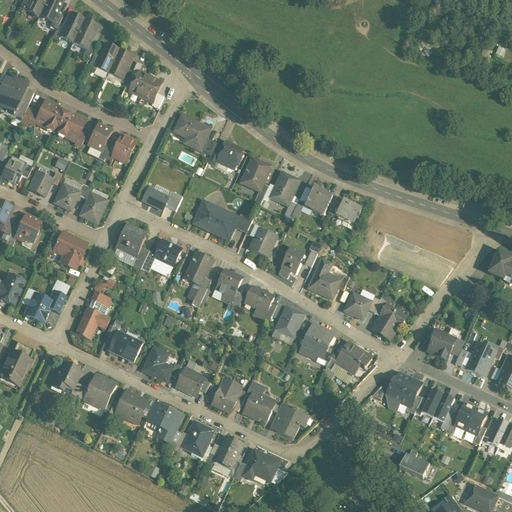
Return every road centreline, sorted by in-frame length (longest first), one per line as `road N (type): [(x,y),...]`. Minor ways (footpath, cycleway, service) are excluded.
road 1 (residential): [(56,345),(293,457),(398,357)]
road 2 (residential): [(494,228),(303,158),(195,73)]
road 3 (residential): [(398,357),(123,205)]
road 4 (residential): [(0,44),(50,87),(152,137)]
road 5 (residential): [(398,357),(494,228)]
road 6 (residential): [(511,412),(398,357)]
road 7 (track): [(352,406),(416,511)]
